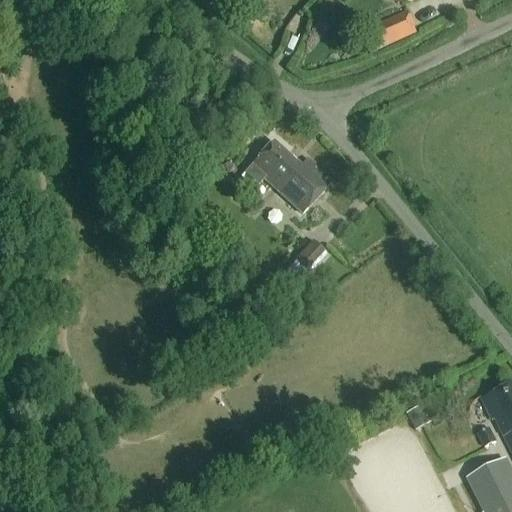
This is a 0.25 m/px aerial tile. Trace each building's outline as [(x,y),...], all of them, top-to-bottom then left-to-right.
[(368,30),(378,53),(417,35),(407,13),(368,30)] [(258,186),(264,180),(303,215),(331,183),(305,160),(299,167),(273,144),(253,166),(245,175),(258,186)] [(289,266),(303,279),(326,255),(312,242),(289,266)] [(511,453),(511,385),(482,400),(492,421),(495,419),(511,453)] [(425,407),(407,416),(414,428),(431,419),(425,407)] [(490,431),(478,437),(485,450),(497,444),(490,431)] [(468,481),(483,511),(511,511),(511,482),(502,464),(468,481)]
